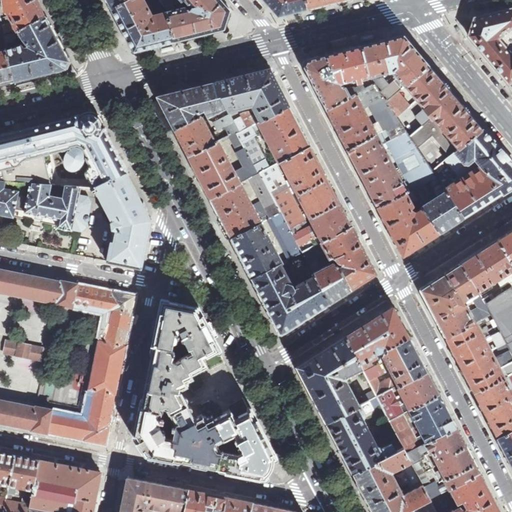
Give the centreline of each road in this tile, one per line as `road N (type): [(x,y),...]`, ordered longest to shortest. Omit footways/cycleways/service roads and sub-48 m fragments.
road 1 (residential): [(398,279),(274,40)]
road 2 (residential): [(511,499),(398,279)]
road 3 (residential): [(117,461),(331,500)]
road 4 (tertiary): [(175,197),(262,368)]
road 5 (residential): [(153,284),(117,461)]
road 6 (residential): [(398,279),(262,368)]
road 7 (residential): [(274,40),(117,80)]
road 8 (residential): [(153,284),(0,253)]
road 9 (unclassified): [(511,122),(415,3)]
road 10 (tertiary): [(262,368),(331,500)]
road 11 (residential): [(415,3),(274,40)]
road 12 (residential): [(511,206),(398,279)]
road 13 (tertiary): [(117,80),(175,197)]
road 14 (tertiary): [(117,80),(0,111)]
